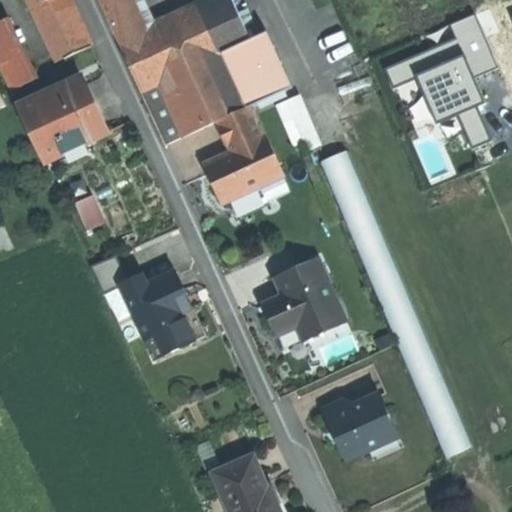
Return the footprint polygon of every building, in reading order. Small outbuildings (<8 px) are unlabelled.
[(72,0),(51,0),(41,5),(66,60),(95,47),(72,0)] [(128,0),(99,0),(121,46),(140,37),(137,19),(128,0)] [(234,0),(222,0),(202,10),(223,56),(251,44),(253,42),(234,0)] [(511,0),(438,0),(419,8),(485,164),(511,153),(511,0)] [(140,37),(121,46),(142,92),(223,56),(202,10),(177,21),(140,37)] [(0,24),(0,60),(14,92),(36,82),(8,21),(0,24)] [(273,65),(288,71),(271,34),(257,41),(269,67),(273,65)] [(251,44),(275,98),(296,88),(288,71),(273,65),(269,67),(257,41),(253,42),(251,44)] [(251,44),(223,56),(247,110),(251,109),(275,98),(251,44)] [(223,56),(142,92),(167,147),(219,123),(247,110),(223,56)] [(47,97),(20,109),(45,164),(65,155),(88,145),(109,135),(96,107),(84,80),(60,91),(47,97)] [(47,97),(60,91),(58,85),(44,91),(47,97)] [(313,137),(301,95),(278,101),(291,144),(313,137)] [(247,110),(219,123),(231,149),(263,135),(251,109),(247,110)] [(283,174),(265,134),(263,135),(231,149),(208,160),(217,180),(226,200),(260,185),(283,174)] [(88,145),(65,155),(70,165),(92,154),(88,145)] [(326,157),(443,458),(466,448),(349,148),(326,157)] [(283,174),(260,185),(267,201),(290,190),(283,174)] [(95,198),(78,205),(87,226),(104,219),(95,198)] [(320,261),(279,279),(287,298),(266,307),(274,325),(279,336),(301,327),(307,341),(329,332),(325,324),(345,315),(320,261)] [(179,274),(130,297),(159,359),(183,348),(184,350),(193,346),(192,344),(196,341),(184,314),(194,309),(187,292),(179,274)] [(325,324),(329,332),(348,323),(345,315),(325,324)] [(301,327),(279,336),(286,351),(307,341),(301,327)] [(347,402),(327,411),(338,437),(348,461),(370,451),(368,446),(395,434),(385,412),(389,410),(381,392),(357,402),(347,402)] [(402,440),(389,410),(385,412),(395,434),(368,446),(370,451),(372,453),(402,440)] [(255,457),(217,474),(233,511),(283,511),(273,490),(270,491),(264,478),(255,457)]
